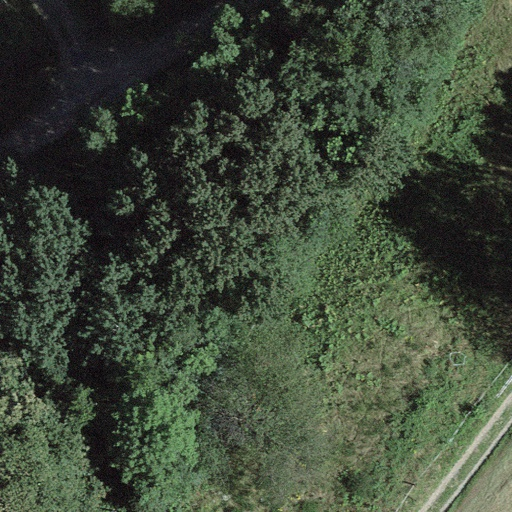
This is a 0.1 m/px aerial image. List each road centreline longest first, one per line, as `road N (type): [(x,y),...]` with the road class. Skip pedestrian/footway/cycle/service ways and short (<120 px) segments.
road 1 (trunk): [(0,260),(511,139)]
road 2 (track): [(0,146),(239,0)]
road 3 (track): [(511,362),(402,511)]
